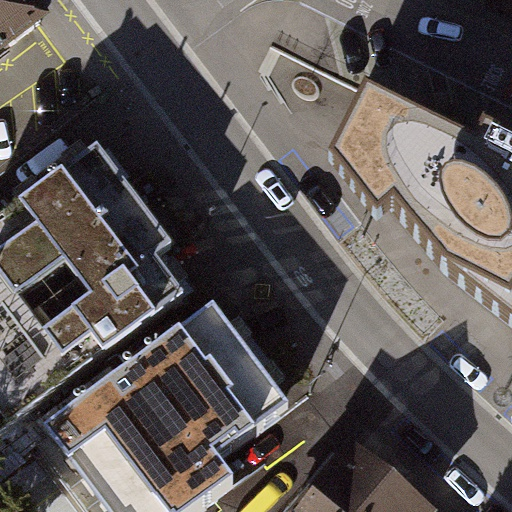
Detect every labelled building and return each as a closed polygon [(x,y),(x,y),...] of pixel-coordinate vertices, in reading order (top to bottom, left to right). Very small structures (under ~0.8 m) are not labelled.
[(0,0),(0,54),(40,24),(22,0),(0,0)] [(511,164),(367,93),(331,164),(377,219),(390,209),(446,276),(511,327),(511,164)] [(0,438),(183,303),(155,264),(170,253),(97,156),(0,227),(0,438)] [(213,312),(44,439),(99,511),(199,511),(232,488),(215,465),(287,410),(213,312)] [(312,511),(429,511),(357,455),(312,511)]
